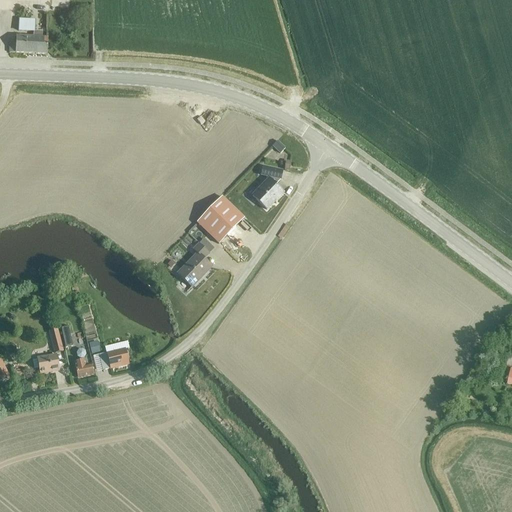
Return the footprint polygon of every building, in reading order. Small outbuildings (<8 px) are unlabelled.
[(34,32),(35,32),(35,21),(18,20),(18,31),(34,32)] [(41,38),(42,33),(35,32),(34,32),(33,38),(16,37),(15,45),(9,44),(9,53),(47,55),(47,39),(41,38)] [(187,155),(162,132),(174,119),(164,110),(104,175),(129,197),(140,186),(144,190),(147,187),(142,183),(146,179),(156,188),(187,155)] [(277,142),(272,147),(279,154),(284,149),(277,142)] [(269,180),(252,197),(266,211),(283,194),(275,186),(280,180),(282,172),(262,168),(261,176),(269,178),(269,180)] [(219,245),(244,219),(222,198),(197,224),(219,245)] [(190,289),(210,268),(202,261),(208,255),(197,245),(191,251),(196,256),(176,276),(190,289)] [(82,323),(90,321),(88,307),(80,308),(82,323)] [(67,327),(60,329),(65,348),(72,346),(67,327)] [(122,338),(114,337),(115,346),(124,344),(122,338)] [(59,339),(50,341),(53,354),(62,351),(59,339)] [(98,342),(89,344),(91,355),(100,352),(98,342)] [(79,360),(80,363),(73,365),(76,379),(93,376),(90,366),(84,368),(82,360),(84,356),(84,353),(80,351),(77,352),(75,355),(76,359),(79,360)] [(106,355),(98,357),(102,372),(127,366),(124,351),(106,355)] [(36,360),(36,361),(31,362),(33,371),(38,370),(39,376),(58,372),(55,356),(36,360)]
